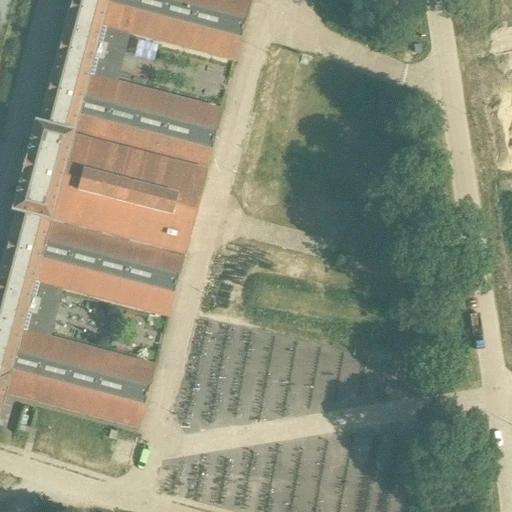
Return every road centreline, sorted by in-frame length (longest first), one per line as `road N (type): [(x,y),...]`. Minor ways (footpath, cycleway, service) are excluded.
road 1 (tertiary): [(447,92),(498,400)]
road 2 (unclassified): [(141,498),(215,221)]
road 3 (unknown): [(172,383),(404,444)]
road 4 (unclassified): [(0,197),(50,0)]
road 5 (unclassified): [(263,36),(447,92)]
road 6 (unclassified): [(215,221),(263,36)]
road 7 (unclassified): [(141,498),(0,459)]
road 8 (unclassified): [(215,221),(344,254)]
